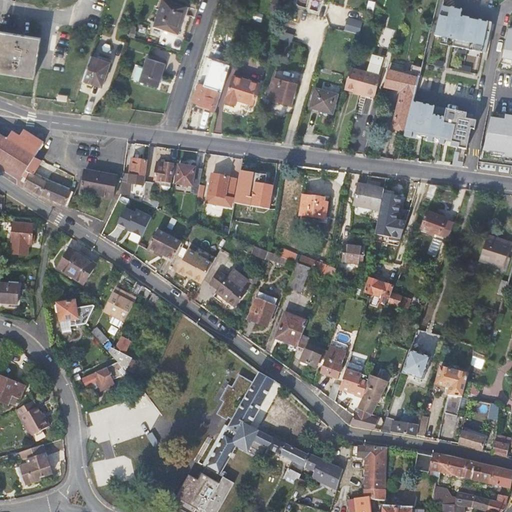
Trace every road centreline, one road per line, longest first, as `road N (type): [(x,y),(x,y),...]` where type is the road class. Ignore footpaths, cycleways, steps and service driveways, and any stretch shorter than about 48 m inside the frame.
road 1 (unclassified): [(511,465),(345,430),(128,261),(0,182)]
road 2 (secondary): [(511,185),(165,136)]
road 3 (residential): [(78,474),(58,379),(35,347),(0,326)]
road 4 (secondary): [(165,136),(0,111)]
road 5 (residential): [(165,136),(208,0)]
